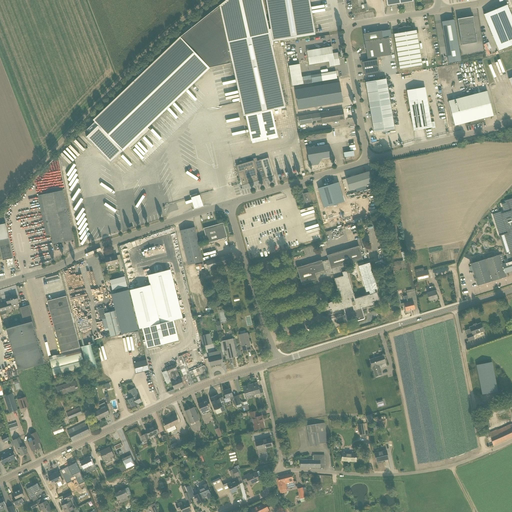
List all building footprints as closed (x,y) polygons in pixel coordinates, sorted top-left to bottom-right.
[(286,107),(271,42),(267,21),(262,0),(226,0),(180,37),(93,120),(95,122),(87,130),(90,133),(86,137),(111,163),(128,146),(131,149),(150,130),(148,127),(210,67),(232,63),(244,116),(246,116),(251,141),(277,135),(272,110),(286,107)] [(267,21),(271,42),(315,34),(309,0),(266,0),(269,21),(267,21)] [(484,14),(499,51),(511,45),(511,16),(507,5),(484,14)] [(458,19),(462,45),(477,43),(473,17),(473,16),(457,19),(458,19)] [(454,20),(442,22),(446,47),(449,63),(461,61),(458,45),(454,20)] [(422,65),(416,30),(412,31),(411,27),(410,26),(406,27),(405,28),(403,28),(402,27),(399,28),(398,29),(399,33),(394,34),(400,69),(422,65)] [(363,34),(365,42),(368,59),(392,55),(389,38),(384,38),(383,39),(382,31),(363,34)] [(309,44),(323,42),(322,36),(308,38),(309,44)] [(330,66),(340,65),(338,53),(333,54),(332,47),(327,48),(307,51),(309,65),(329,61),(330,66)] [(377,60),(362,62),(365,75),(379,72),(377,60)] [(299,64),(289,66),(292,86),(302,84),(299,64)] [(494,116),(481,67),(442,77),(455,126),(467,122),(468,126),(482,122),(481,119),(494,116)] [(336,71),(311,75),(312,83),(337,79),(336,71)] [(366,82),(374,132),(394,129),(386,79),(366,82)] [(328,105),(343,102),(340,82),(295,90),(299,116),(311,114),(329,111),(328,105)] [(409,101),(412,121),(422,119),(423,129),(432,127),(427,97),(409,101)] [(312,121),(322,120),(322,123),(344,120),(343,109),(320,113),(311,115),(312,121)] [(299,116),(300,125),(312,123),(312,121),(311,115),(311,114),(299,116)] [(307,149),(309,160),(310,166),(318,164),(322,159),(330,157),(328,145),(307,149)] [(266,178),(274,175),(269,158),(257,161),(257,160),(236,166),(242,185),(260,180),(259,178),(265,176),(266,178)] [(373,183),(369,171),(346,178),(349,191),(373,183)] [(344,202),(338,182),(318,188),(324,208),(344,202)] [(63,190),(38,195),(46,235),(51,234),(53,244),(73,240),(63,190)] [(511,208),(510,209),(511,211),(509,211),(508,208),(503,210),(504,213),(502,213),(502,212),(493,214),(498,232),(503,230),(504,234),(501,236),(504,248),(489,253),(490,258),(499,255),(502,264),(505,263),(502,254),(509,252),(511,259),(511,208)] [(223,223),(203,228),(208,243),(227,238),(223,223)] [(6,259),(8,269),(15,268),(9,238),(6,224),(0,224),(0,246),(3,260),(6,259)] [(195,227),(180,230),(188,265),(203,262),(195,227)] [(376,292),(370,294),(355,299),(347,271),(346,271),(344,265),(363,259),(359,246),(327,255),(328,260),(322,262),(322,260),(297,268),(302,285),(317,280),(334,275),(335,278),(334,278),(340,299),(323,304),(325,311),(329,310),(330,313),(330,314),(331,314),(332,314),(332,313),(332,312),(345,309),(346,313),(345,314),(347,321),(348,321),(356,319),(356,320),(358,321),(364,319),(365,318),(362,308),(373,305),(374,306),(375,306),(375,305),(375,304),(375,301),(379,300),(377,292),(376,292)] [(235,264),(232,254),(231,254),(212,260),(215,269),(235,264)] [(117,255),(105,258),(107,266),(119,263),(117,255)] [(470,264),(477,286),(506,277),(505,273),(511,270),(511,261),(505,263),(502,264),(499,255),(490,258),(470,264)] [(369,291),(370,294),(376,292),(375,289),(377,289),(370,263),(358,266),(359,271),(366,292),(369,291)] [(148,275),(150,285),(130,290),(140,328),(143,328),(147,347),(179,340),(174,320),(182,318),(170,269),(148,275)] [(428,270),(416,273),(418,281),(430,279),(428,270)] [(125,276),(111,280),(113,290),(128,286),(125,276)] [(429,300),(437,298),(435,291),(434,291),(433,286),(429,287),(431,292),(427,293),(429,300)] [(121,334),(139,330),(128,290),(111,294),(115,310),(121,334)] [(409,301),(404,303),(406,311),(415,309),(413,300),(417,299),(415,291),(406,293),(407,295),(409,301)] [(12,308),(11,305),(18,303),(16,295),(10,297),(9,296),(6,297),(7,303),(0,304),(0,314),(0,315),(7,313),(6,310),(12,308)] [(80,347),(66,296),(47,301),(61,352),(80,347)] [(32,321),(34,329),(35,328),(29,305),(20,308),(24,324),(32,321)] [(121,334),(115,310),(105,313),(106,318),(111,337),(121,334)] [(44,363),(34,329),(32,321),(24,324),(11,328),(6,329),(18,371),(44,363)] [(483,331),(480,323),(476,325),(474,326),(470,327),(470,329),(465,331),(468,341),(474,339),(473,335),(483,331)] [(243,351),(251,349),(247,333),(239,335),(243,351)] [(203,348),(209,346),(206,335),(201,336),(203,348)] [(222,341),(226,359),(235,357),(234,353),(236,353),(233,339),(222,341)] [(100,368),(94,344),(81,347),(87,371),(100,368)] [(80,349),(61,354),(49,357),(55,379),(86,371),(80,349)] [(210,366),(223,363),(221,353),(211,355),(211,354),(207,354),(210,366)] [(182,356),(179,358),(182,365),(180,366),(183,372),(188,370),(182,356)] [(383,356),(370,360),(372,367),(373,367),(376,377),(382,375),(380,367),(378,368),(377,365),(386,363),(383,356)] [(136,373),(149,370),(146,360),(133,363),(136,373)] [(498,391),(492,362),(476,365),(482,394),(498,391)] [(172,382),(175,389),(183,386),(180,378),(177,370),(175,364),(166,368),(168,373),(167,374),(171,383),(172,382)] [(193,369),(195,375),(207,372),(205,366),(193,369)] [(76,381),(56,386),(58,395),(78,390),(76,381)] [(257,383),(250,385),(253,394),(259,393),(260,396),(264,395),(262,388),(259,389),(257,383)] [(253,394),(250,385),(243,387),(246,397),(253,394)] [(138,403),(142,402),(138,395),(135,387),(128,391),(131,398),(128,400),(130,403),(132,407),(136,405),(136,404),(137,404),(138,404),(138,403)] [(233,397),(231,389),(224,391),(226,398),(224,398),(225,403),(230,402),(230,401),(231,401),(231,400),(234,399),(233,397)] [(10,412),(18,410),(12,394),(4,396),(10,412)] [(225,407),(223,399),(223,400),(220,401),(217,395),(214,396),(214,395),(210,396),(211,397),(210,398),(214,410),(221,407),(222,408),(225,407)] [(21,409),(29,406),(26,397),(18,400),(21,409)] [(205,411),(206,413),(210,412),(210,410),(211,410),(210,406),(208,399),(204,400),(205,401),(198,404),(200,409),(201,409),(202,412),(205,411)] [(495,407),(499,415),(509,410),(505,402),(495,407)] [(106,406),(100,409),(104,417),(110,414),(106,406)] [(199,419),(194,407),(185,411),(190,423),(199,419)] [(68,418),(82,414),(80,408),(67,411),(68,418)] [(93,410),(98,420),(104,417),(100,409),(97,411),(96,408),(93,410)] [(258,417),(257,411),(250,412),(251,418),(252,418),(255,429),(264,427),(263,422),(262,422),(261,416),(258,417)] [(164,424),(166,428),(168,432),(175,428),(174,425),(178,423),(175,416),(163,421),(164,423),(164,425),(164,424)] [(71,441),(90,433),(85,422),(67,430),(71,441)] [(324,422),(311,425),(307,426),(310,446),(319,445),(319,444),(328,442),(327,437),(324,422)] [(489,445),(511,437),(511,425),(511,426),(511,424),(488,432),(490,436),(486,437),(489,445)] [(148,437),(149,436),(149,437),(159,432),(156,425),(146,430),(148,434),(146,434),(141,436),(143,440),(143,441),(149,439),(148,437)] [(34,440),(32,440),(28,442),(32,451),(39,447),(37,443),(41,442),(36,432),(30,435),(31,438),(32,437),(34,440)] [(22,456),(28,453),(24,445),(23,446),(19,438),(13,440),(15,445),(14,445),(18,453),(20,452),(22,456)] [(273,447),(271,438),(256,442),(258,454),(267,452),(266,451),(265,448),(273,447)] [(100,451),(100,452),(104,460),(104,459),(109,457),(110,458),(114,455),(110,447),(105,449),(106,450),(100,452),(100,451)] [(384,460),(388,459),(386,447),(381,448),(382,451),(375,453),(377,462),(377,461),(384,460)] [(8,462),(15,459),(12,451),(0,456),(0,458),(3,465),(7,463),(7,462),(8,461),(8,462)] [(342,453),(342,461),(356,462),(356,454),(342,453)] [(320,467),(324,467),(324,455),(313,455),(313,460),(300,460),(300,467),(320,467)] [(136,466),(131,456),(121,461),(121,460),(120,460),(123,467),(122,467),(121,466),(117,468),(120,474),(124,472),(123,471),(125,470),(126,471),(136,466)] [(93,464),(89,457),(85,458),(86,459),(80,462),(79,460),(76,461),(78,465),(81,463),(82,465),(81,466),(82,469),(83,468),(84,469),(87,467),(87,468),(88,468),(89,468),(90,468),(90,467),(91,467),(91,466),(91,465),(93,464)] [(79,469),(76,463),(69,467),(69,466),(64,469),(66,473),(63,475),(65,479),(66,482),(70,480),(69,478),(76,475),(77,478),(79,477),(81,480),(83,479),(79,469)] [(48,477),(52,485),(55,484),(62,481),(65,479),(63,475),(61,470),(55,473),(55,474),(48,477)] [(249,485),(260,480),(256,472),(250,475),(249,474),(242,477),(244,482),(248,481),(249,485)] [(294,486),(291,473),(278,477),(278,478),(276,478),(280,493),(287,491),(286,488),(287,488),(294,486)] [(229,488),(231,493),(235,491),(235,490),(240,487),(237,480),(235,481),(231,483),(230,482),(223,485),(221,482),(213,486),(218,498),(219,498),(219,497),(227,494),(225,490),(229,488)] [(36,495),(42,492),(38,483),(27,489),(32,498),(34,501),(38,499),(36,495)] [(201,492),(195,495),(194,495),(198,504),(200,503),(201,503),(205,501),(204,497),(207,496),(208,499),(212,497),(206,484),(202,485),(203,487),(200,488),(201,492)] [(115,492),(118,500),(120,499),(121,502),(129,499),(127,496),(131,495),(128,487),(115,492)] [(13,493),(15,497),(12,498),(16,505),(24,502),(22,498),(24,497),(21,489),(13,493)] [(71,492),(63,496),(65,501),(73,497),(71,492)] [(39,505),(40,507),(39,507),(39,509),(40,510),(41,511),(42,510),(43,511),(46,511),(47,511),(52,511),(51,510),(46,501),(39,505)] [(178,510),(181,509),(182,511),(188,511),(191,511),(188,503),(184,505),(183,501),(176,504),(178,510)] [(74,511),(70,502),(67,503),(63,505),(66,511),(65,511),(74,511)] [(269,511),(265,503),(251,510),(252,511),(269,511)] [(277,511),(286,511),(287,511),(282,503),(275,507),(277,511)]
